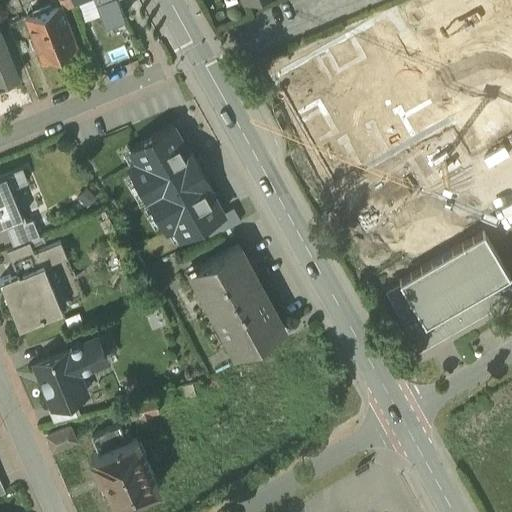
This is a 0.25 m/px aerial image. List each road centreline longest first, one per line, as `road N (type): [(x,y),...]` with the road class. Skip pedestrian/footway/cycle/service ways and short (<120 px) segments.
road 1 (secondary): [(170,0),(401,420)]
road 2 (residential): [(401,420),(249,511)]
road 3 (residential): [(0,138),(159,71)]
road 4 (residential): [(52,511),(0,384)]
road 5 (residential): [(511,353),(401,420)]
